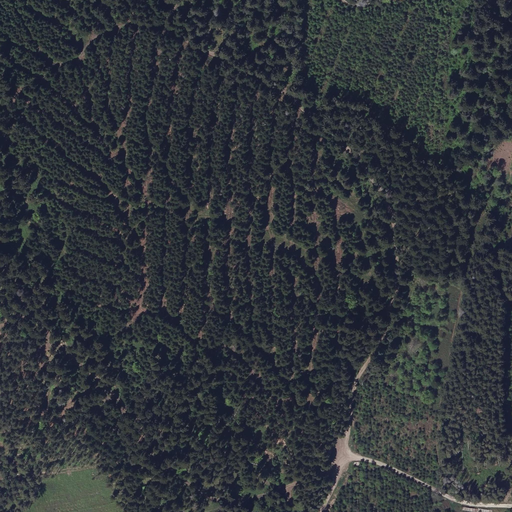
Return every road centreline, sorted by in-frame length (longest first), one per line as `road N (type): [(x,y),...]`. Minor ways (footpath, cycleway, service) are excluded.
road 1 (track): [(185,0),(174,29),(277,88),(321,124),(393,220),(389,306),(354,383),(348,458)]
road 2 (track): [(318,511),(339,461),(365,457),(447,496),(511,505)]
